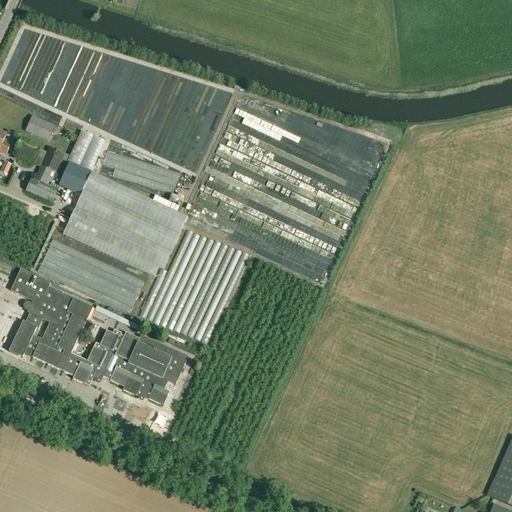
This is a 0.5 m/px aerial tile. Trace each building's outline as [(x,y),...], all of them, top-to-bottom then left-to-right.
[(48,143),(55,128),(32,117),(25,132),(48,143)] [(0,152),(6,155),(10,144),(6,143),(8,140),(4,139),(6,134),(0,130),(0,152)] [(20,143),(14,156),(40,167),(46,154),(20,143)] [(135,172),(97,164),(89,198),(118,204),(120,198),(121,198),(122,192),(129,193),(130,185),(132,185),(133,180),(139,181),(141,171),(140,171),(140,168),(177,175),(180,162),(106,147),(103,161),(131,167),(131,166),(136,167),(135,172)] [(48,148),(46,154),(40,167),(34,181),(48,187),(60,160),(66,163),(68,157),(48,148)] [(80,196),(90,172),(68,163),(58,186),(80,196)] [(34,181),(31,180),(25,192),(52,204),(57,191),(48,187),(34,181)] [(160,217),(162,209),(148,205),(146,214),(160,217)] [(68,221),(71,213),(64,210),(61,218),(68,221)] [(175,225),(140,316),(162,325),(170,328),(170,329),(178,332),(179,331),(186,333),(186,334),(201,340),(236,249),(233,248),(221,281),(207,275),(220,242),(205,236),(205,237),(198,234),(198,233),(175,225)] [(123,391),(139,398),(144,389),(148,391),(145,398),(163,406),(169,393),(164,391),(168,382),(175,386),(188,358),(141,336),(140,340),(126,333),(124,337),(121,335),(122,334),(114,331),(113,334),(106,331),(100,345),(96,344),(94,347),(87,361),(72,354),(93,308),(74,299),(70,307),(68,306),(71,298),(49,288),(51,284),(21,270),(11,292),(32,302),(27,313),(30,314),(26,323),(23,322),(9,352),(23,358),(25,354),(74,377),(73,380),(89,387),(93,378),(95,379),(102,378),(124,388),(123,391)] [(511,507),(511,439),(487,497),(511,507)]
